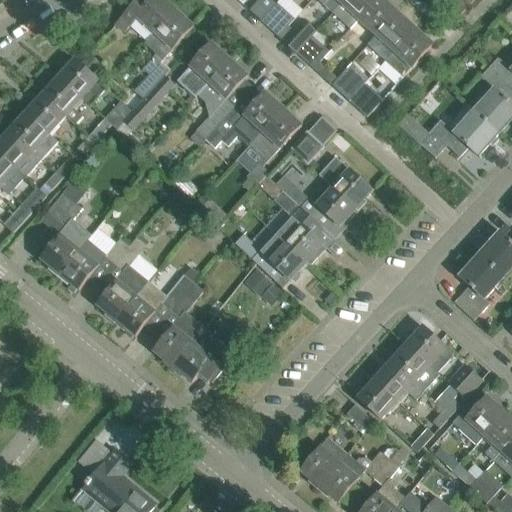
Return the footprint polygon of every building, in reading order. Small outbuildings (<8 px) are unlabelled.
[(140,0),(116,26),(125,34),(138,19),(155,35),(176,12),(162,0),(153,0),(148,6),(142,0),(140,0)] [(259,0),(249,12),(261,22),(277,4),(272,0),(259,0)] [(345,0),(329,0),(324,6),(333,14),(345,0)] [(345,0),(333,14),(351,30),(377,0),(345,0)] [(397,14),(381,0),(377,0),(351,30),(368,46),(397,14)] [(444,0),(461,15),(467,8),(457,0),(444,0)] [(261,22),(272,33),(289,15),(277,4),(261,22)] [(194,29),(176,12),(155,35),(145,45),(156,56),(143,71),(150,76),(134,93),(139,98),(131,108),(134,111),(165,77),(169,73),(161,65),(173,51),(194,29)] [(415,30),(397,14),(368,46),(385,63),(415,30)] [(298,54),(303,48),(316,33),(303,22),(285,42),(298,54)] [(433,47),(415,30),(385,63),(386,63),(379,71),(396,87),(433,47)] [(196,99),(197,97),(230,61),(212,45),(177,82),(196,99)] [(303,48),(298,54),(297,55),(308,65),(314,58),(303,48)] [(356,68),(352,72),(336,90),(349,103),(369,80),(380,68),(368,57),(357,69),(356,68)] [(107,90),(90,75),(76,61),(59,79),(82,101),(91,108),(97,101),(100,103),(103,100),(100,97),(107,90)] [(196,133),(206,142),(236,109),(227,101),(248,78),(230,61),(197,97),(214,113),(196,133)] [(511,71),(511,72),(498,61),(491,69),(511,88),(511,71)] [(320,76),(332,87),(338,80),(326,69),(320,76)] [(511,100),(511,88),(491,69),(481,79),(494,91),(475,112),(499,135),(511,120),(511,106),(509,104),(511,100)] [(165,77),(134,111),(132,113),(116,130),(142,153),(146,149),(130,136),(176,87),(165,77)] [(82,101),(59,79),(43,97),(66,118),(76,127),(83,119),(74,110),(82,101)] [(249,148),(283,111),(265,94),(244,117),(236,109),(206,142),(215,150),(222,143),(228,149),(238,138),(249,149),(249,148)] [(27,115),(50,136),(66,118),(43,97),(27,115)] [(121,103),(105,121),(112,127),(116,130),(132,113),(121,103)] [(280,150),(288,142),(302,127),(283,111),(249,148),(267,164),(280,150)] [(479,156),(499,135),(475,112),(454,136),(441,124),(432,133),(460,158),(469,149),(480,159),(481,158),(479,156)] [(59,144),(50,136),(27,115),(11,132),(43,161),(59,144)] [(408,116),(399,127),(421,146),(430,136),(408,116)] [(95,145),(112,127),(105,121),(89,139),(95,145)] [(0,143),(0,154),(18,171),(26,179),(43,161),(11,132),(0,143)] [(294,147),(291,150),(303,161),(308,166),(324,148),(307,132),(294,147)] [(85,157),(95,145),(89,139),(78,150),(85,157)] [(9,196),(17,188),(9,180),(18,171),(0,154),(0,190),(1,189),(9,196)] [(326,183),(333,190),(356,211),(373,192),(336,159),(330,165),(319,177),(326,183)] [(63,180),(74,167),(67,162),(56,174),(63,180)] [(257,188),(267,176),(269,174),(260,165),(247,179),(249,180),(243,186),(251,194),(256,187),(257,188)] [(63,180),(56,174),(45,186),(52,192),(63,180)] [(339,229),(356,211),(333,190),(326,183),(309,201),(291,184),(290,186),(283,180),(276,187),(277,188),(323,229),(331,221),(339,229)] [(192,184),(183,193),(190,199),(199,190),(192,184)] [(318,256),(316,254),(323,246),(315,239),(323,229),(277,188),(270,195),(276,201),(274,203),(291,218),(275,236),(307,265),(308,266),(311,266),(318,259),(318,256)] [(21,208),(30,216),(46,198),(37,190),(21,208)] [(67,191),(64,195),(48,214),(58,222),(50,230),(60,238),(41,261),(60,276),(80,252),(92,237),(73,222),(83,210),(72,202),(76,198),(67,191)] [(105,260),(114,268),(130,248),(120,241),(115,246),(97,231),(92,237),(80,252),(60,276),(79,292),(105,260)] [(481,256),(506,279),(511,272),(511,241),(511,243),(499,233),(498,234),(500,235),(481,256)] [(290,283),(307,265),(275,236),(262,252),(244,236),(236,246),(260,269),(275,283),(282,275),(290,283)] [(116,322),(149,283),(134,271),(141,262),(139,257),(147,247),(137,239),(130,248),(114,268),(123,275),(98,307),(116,322)] [(481,315),(490,306),(485,302),(506,279),(481,256),(461,278),(460,276),(458,278),(470,288),(461,297),(481,315)] [(167,298),(149,283),(116,322),(136,338),(162,306),(171,314),(194,285),(201,277),(191,269),(167,298)] [(204,293),(194,285),(171,314),(180,321),(154,353),(173,369),(205,329),(187,314),(204,293)] [(224,345),(205,329),(173,369),(192,384),(200,375),(212,385),(227,366),(224,364),(247,336),(237,328),(224,345)] [(437,375),(440,371),(454,357),(423,329),(407,347),(437,375)] [(439,376),(437,375),(407,347),(391,364),(423,394),(439,376)] [(417,402),(423,394),(391,364),(375,382),(397,403),(406,393),(417,402)] [(448,384),(459,394),(466,401),(483,383),(465,366),(448,384)] [(397,403),(375,382),(358,400),(381,421),(397,403)] [(450,419),(466,401),(459,394),(443,412),(450,419)] [(477,447),(482,440),(505,415),(487,398),(480,406),(474,401),(453,425),(477,447)] [(374,423),(355,406),(347,416),(366,433),(374,423)] [(450,419),(443,412),(432,424),(439,431),(450,419)] [(511,443),(511,414),(510,413),(507,417),(505,415),(482,440),(492,448),(486,455),(494,463),(511,443)] [(427,430),(411,448),(418,455),(434,436),(427,430)] [(320,489),(346,456),(328,441),(301,473),(320,489)] [(511,443),(494,463),(511,479),(511,478),(511,443)] [(339,504),(363,475),(365,472),(374,480),(397,452),(391,447),(384,456),(380,453),(372,464),(367,459),(359,460),(356,464),(346,456),(320,489),(339,504)] [(395,511),(405,500),(406,499),(395,491),(398,486),(391,480),(400,469),(399,468),(410,455),(402,449),(398,453),(397,452),(374,480),(383,488),(363,511),(395,511)] [(453,473),(459,466),(441,449),(435,457),(453,473)] [(83,491),(98,504),(108,511),(151,511),(157,505),(117,473),(127,461),(115,452),(91,482),(89,480),(85,485),(87,486),(83,491)] [(459,466),(453,473),(470,489),(477,482),(484,475),(477,469),(471,476),(459,466)] [(488,505),(495,498),(477,482),(470,489),(488,505)] [(497,511),(510,511),(495,498),(488,505),(485,509),(488,511),(493,511),(494,510),(495,510),(497,511)] [(415,509),(405,500),(395,511),(442,511),(447,507),(437,499),(427,510),(419,504),(415,509)]
